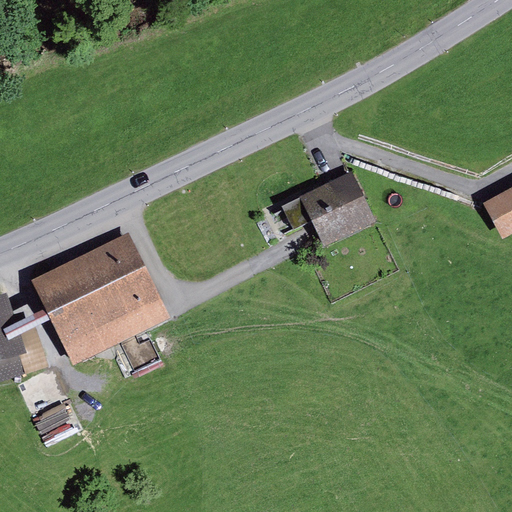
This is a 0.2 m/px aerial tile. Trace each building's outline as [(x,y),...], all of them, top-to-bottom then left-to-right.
[(352,175),(301,200),(312,225),(324,248),(376,223),(352,175)] [(511,191),(484,206),(503,242),(511,237),(511,191)] [(312,225),(301,200),(282,209),(294,233),(312,225)] [(127,236),(32,284),(74,367),(170,319),(127,236)] [(8,297),(0,299),(0,385),(47,370),(32,323),(15,329),(8,297)] [(37,418),(50,439),(76,424),(63,402),(37,418)]
